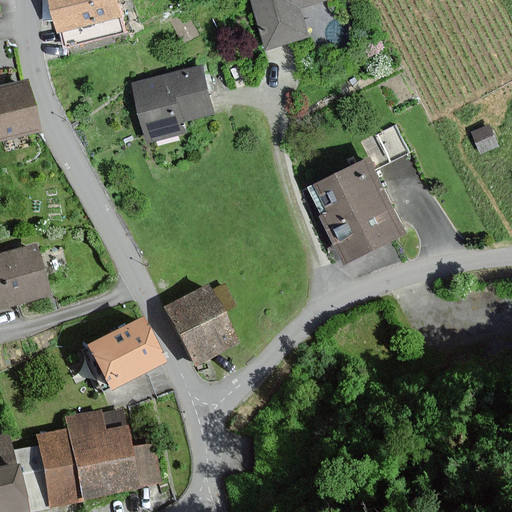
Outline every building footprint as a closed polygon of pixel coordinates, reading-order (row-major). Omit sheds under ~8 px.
[(59,0),(67,31),(127,17),(123,0),(59,0)] [(318,0),(257,0),(272,45),(308,33),(300,6),(318,0)] [(216,109),(205,66),(137,84),(152,138),(183,130),(180,119),(216,109)] [(0,139),(36,131),(24,83),(0,88),(0,139)] [(500,145),(491,125),(475,132),(484,152),(500,145)] [(400,232),(366,160),(312,186),(346,258),(400,232)] [(0,307),(46,296),(34,249),(0,257),(0,307)] [(232,344),(205,289),(168,306),(196,362),(232,344)] [(159,362),(137,320),(86,347),(108,388),(159,362)] [(100,412),(65,418),(67,430),(81,501),(137,491),(125,426),(103,430),(100,412)] [(48,507),(81,501),(67,430),(35,436),(37,448),(48,507)] [(32,510),(48,507),(37,448),(21,451),(32,510)] [(24,511),(14,466),(0,469),(0,511),(24,511)]
